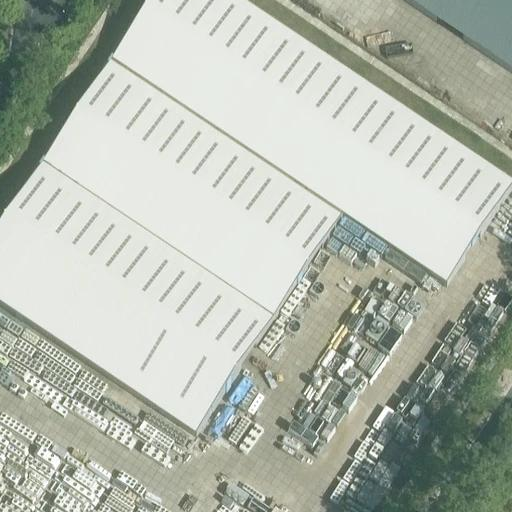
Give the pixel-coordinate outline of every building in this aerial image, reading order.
[(445,288),(511,188),(230,0),(154,0),(0,230),(0,307),(195,438),(342,219),(445,288)] [(511,0),(401,0),(511,74),(511,0)] [(422,89),(448,103),(452,94),(426,80),(422,89)] [(349,240),(331,256),(344,271),(362,256),(349,240)] [(403,301),(415,279),(393,268),(382,290),(403,301)] [(466,304),(490,318),(504,294),(480,280),(466,304)] [(469,357),(473,339),(476,340),(479,325),(441,317),(435,350),(469,357)] [(363,380),(386,333),(377,329),(354,375),(363,380)] [(393,337),(378,367),(389,373),(404,343),(393,337)] [(9,361),(104,418),(108,412),(142,432),(147,424),(110,401),(106,409),(13,354),(9,361)] [(298,426),(281,452),(292,458),(321,413),(312,407),(328,381),(318,374),(288,420),(298,426)] [(355,418),(373,394),(365,387),(346,412),(355,418)] [(0,471),(8,476),(36,428),(0,407),(0,471)] [(366,412),(362,419),(402,441),(406,434),(366,412)] [(74,442),(78,435),(46,417),(42,424),(74,442)] [(38,435),(13,474),(31,486),(56,447),(38,435)] [(322,479),(358,501),(369,482),(378,487),(391,466),(361,448),(355,458),(340,449),(322,479)]
